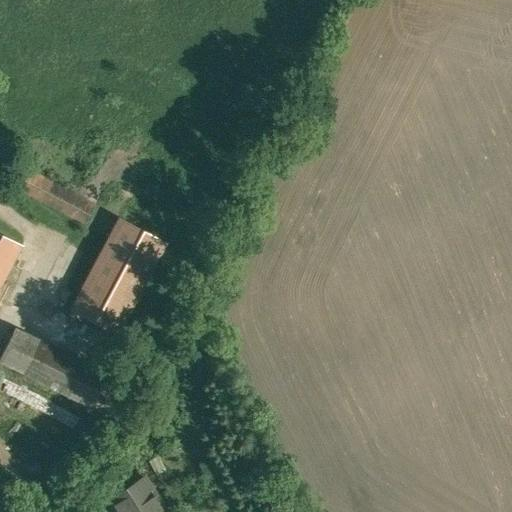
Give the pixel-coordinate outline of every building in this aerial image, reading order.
[(30,173),(21,188),(85,224),(94,208),(30,173)] [(170,240),(119,214),(69,310),(120,336),(170,240)] [(0,287),(22,243),(0,232),(0,287)] [(109,371),(15,326),(0,356),(0,362),(91,407),(109,371)] [(165,511),(145,475),(110,494),(120,511),(165,511)]
